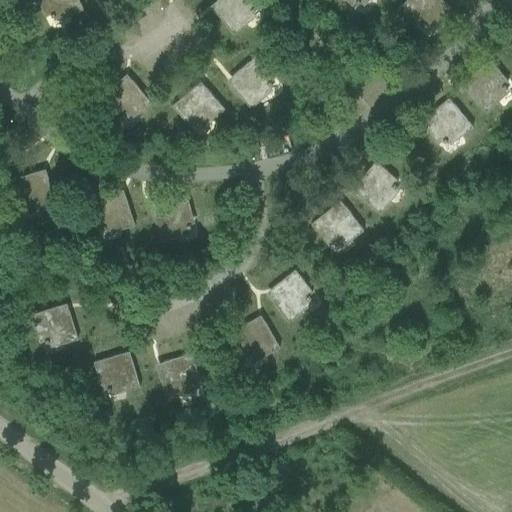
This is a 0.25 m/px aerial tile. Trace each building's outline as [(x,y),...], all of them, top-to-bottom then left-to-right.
[(37,0),(40,5),(45,3),(52,18),(67,11),(69,16),(83,10),(78,0),(37,0)] [(217,0),(216,1),(219,5),(219,9),(215,12),(234,35),(246,25),(243,21),(256,10),(247,0),(217,0)] [(407,0),(398,9),(409,20),(413,16),(424,28),(436,16),(440,20),(451,9),(441,0),(407,0)] [(256,56),(233,75),(236,79),(236,83),(232,86),(251,109),(263,99),(260,95),(272,84),(262,71),(265,68),(256,56)] [(489,60),(467,79),(470,83),(470,87),(467,90),(486,112),(498,102),(494,98),(507,87),(496,75),(500,71),(489,60)] [(121,79),(98,98),(108,110),(112,107),(123,120),(136,109),(139,113),(151,103),(132,80),(128,83),(124,83),(121,79)] [(195,87),(172,106),(182,118),(186,114),(197,127),(210,116),(213,120),(225,110),(206,88),(202,91),(198,90),(195,87)] [(443,103),(420,122),(430,134),(434,130),(445,143),(458,133),(461,137),(473,127),(454,104),(450,107),(446,107),(443,103)] [(375,161),(357,184),(360,187),(361,191),(358,195),(380,214),(390,202),(386,199),(397,186),(384,175),(387,171),(375,161)] [(38,171),(10,180),(14,195),(19,193),(24,209),(40,204),(42,209),(57,205),(48,177),(43,178),(40,176),(38,171)] [(116,192),(88,201),(92,216),(97,214),(102,230),(118,225),(120,230),(135,225),(126,197),(121,199),(117,197),(116,192)] [(158,213),(153,214),(162,242),(176,238),(175,233),(191,228),(186,212),(191,210),(187,195),(158,204),(160,209),(158,213)] [(335,205),(311,223),(321,236),(325,232),(335,246),(348,235),(351,240),(364,230),(346,207),(342,210),(338,209),(335,205)] [(275,296),(271,299),(289,322),(301,312),(298,308),(311,298),(301,285),(305,282),(295,270),(272,288),(275,292),(275,296)] [(61,310),(60,306),(31,315),(36,329),(41,328),(46,344),(62,339),(63,344),(78,339),(69,311),(65,312),(61,310)] [(229,334),(236,347),(241,345),(249,359),(264,351),(266,355),(280,347),(265,322),(261,324),(257,323),(254,319),(229,334)] [(158,371),(167,400),(182,395),(180,390),(196,385),(191,369),(196,368),(191,353),(163,362),(165,367),(163,370),(158,371)] [(122,354),(94,362),(98,377),(103,375),(108,391),(124,387),(125,392),(140,387),(132,359),(127,360),(123,358),(122,354)]
